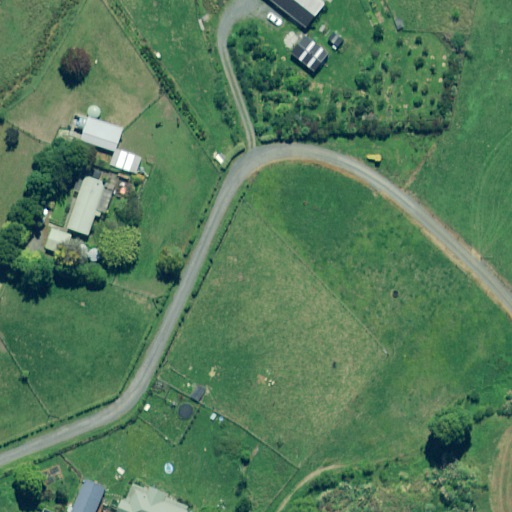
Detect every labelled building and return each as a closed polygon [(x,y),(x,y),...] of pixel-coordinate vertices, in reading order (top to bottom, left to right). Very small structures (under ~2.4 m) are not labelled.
[(116,152),(116,149),(123,128),(88,117),(80,140),(116,152)] [(116,149),(116,152),(111,167),(137,176),(143,158),(116,149)] [(106,204),(100,202),(110,174),(90,168),(69,228),(89,235),(95,217),(101,219),(106,204)] [(76,237),(52,229),(46,249),(69,257),(76,237)] [(72,511),(100,511),(110,491),(86,481),(72,511)] [(169,498),(171,495),(149,485),(147,489),(135,483),(127,502),(123,500),(117,511),(188,511),(191,508),(169,498)]
